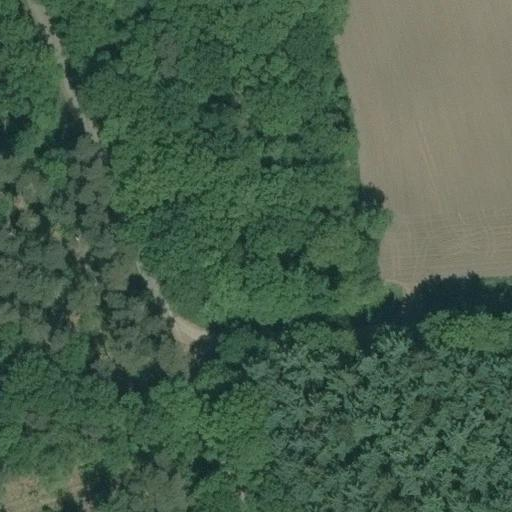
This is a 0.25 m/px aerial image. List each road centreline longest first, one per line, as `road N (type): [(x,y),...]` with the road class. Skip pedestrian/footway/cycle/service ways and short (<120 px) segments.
road 1 (unclassified): [(31,0),(164,337)]
road 2 (unclassified): [(511,318),(164,337)]
road 3 (unclassified): [(164,337),(235,511)]
